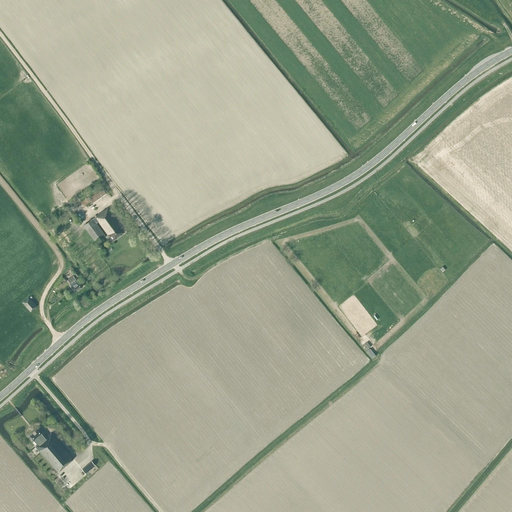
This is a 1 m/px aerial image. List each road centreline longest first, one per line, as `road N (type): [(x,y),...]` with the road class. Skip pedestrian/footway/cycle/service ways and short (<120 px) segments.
road 1 (primary): [(0,396),(107,303),(219,237),(350,178),(511,50)]
road 2 (track): [(172,264),(0,36)]
